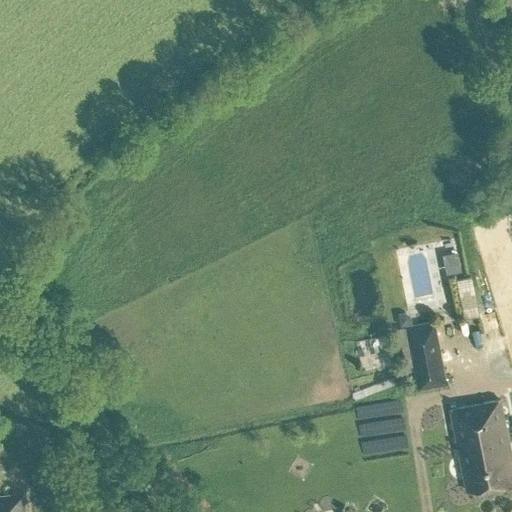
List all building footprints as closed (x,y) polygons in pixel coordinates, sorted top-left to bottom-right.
[(459,245),(444,248),(448,268),(463,265),(459,245)] [(455,277),(462,317),(477,314),(470,275),(455,277)] [(413,322),(411,315),(405,311),(398,312),(400,325),(413,322)] [(434,320),(412,324),(407,325),(419,387),(446,382),(434,320)] [(480,491),(504,486),(503,482),(511,480),(511,454),(501,397),(450,407),(466,489),(479,487),(480,491)] [(0,511),(25,511),(24,492),(0,493),(0,511)] [(59,511),(85,511),(83,499),(58,504),(59,511)]
